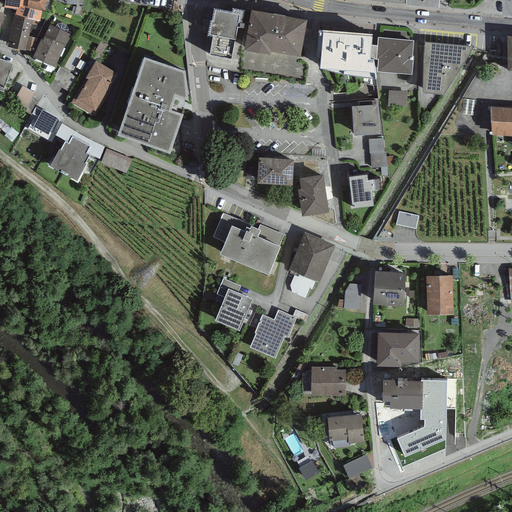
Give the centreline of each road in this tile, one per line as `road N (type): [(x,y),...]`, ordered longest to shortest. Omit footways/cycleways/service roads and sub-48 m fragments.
road 1 (residential): [(373,249),(368,347),(383,489),(511,437)]
road 2 (track): [(0,155),(67,208),(240,409)]
road 3 (residential): [(209,181),(86,131),(0,47)]
road 4 (primary): [(493,24),(300,0)]
road 5 (residential): [(209,181),(196,0)]
road 6 (residential): [(314,63),(342,237)]
road 7 (residential): [(342,237),(209,181)]
road 8 (residential): [(373,249),(511,250)]
